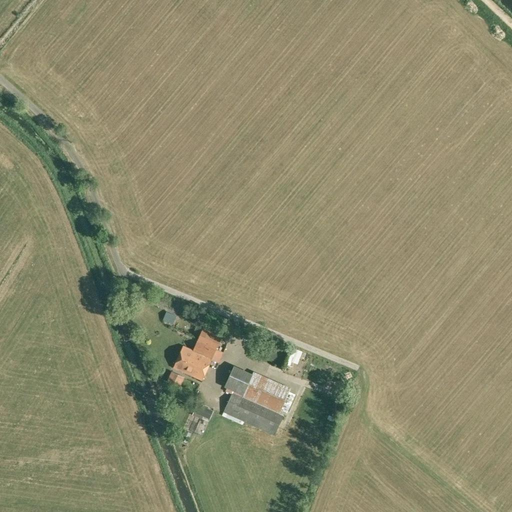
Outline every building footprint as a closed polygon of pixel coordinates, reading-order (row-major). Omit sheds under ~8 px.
[(167,311),(163,320),(172,324),(176,316),(167,311)] [(123,338),(130,337),(127,322),(120,324),(123,338)] [(185,322),(184,327),(197,331),(198,326),(185,322)] [(183,346),(174,367),(202,380),(212,359),(221,337),(203,329),(193,351),(183,346)] [(223,412),(274,435),(283,416),(279,415),(290,389),(253,372),(251,375),(233,366),(226,384),(228,385),(227,388),(233,391),(223,412)] [(197,404),(193,414),(208,421),(213,411),(197,404)] [(180,439),(186,442),(190,432),(185,430),(180,439)]
